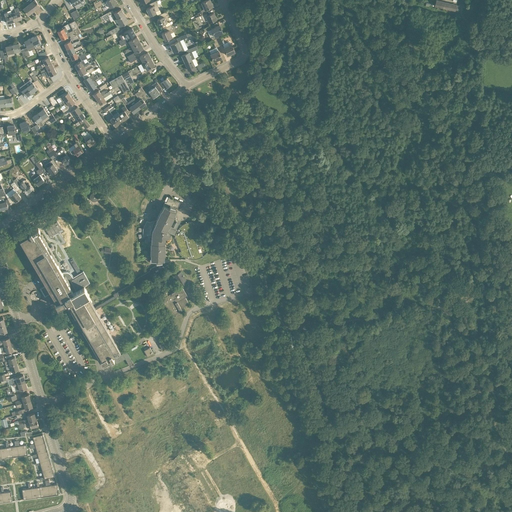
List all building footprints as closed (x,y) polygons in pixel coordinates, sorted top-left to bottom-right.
[(28,3),(34,10),(40,6),(35,0),(32,0),(29,3),(28,3)] [(196,17),(206,12),(208,12),(207,9),(213,6),(209,0),(207,0),(201,3),(204,9),(200,10),(201,11),(197,13),(197,14),(195,15),(196,17)] [(460,5),(457,5),(457,4),(437,0),(435,7),(455,11),(459,11),(460,5)] [(160,10),(155,1),(149,4),(151,7),(146,9),(149,16),(157,13),(156,12),(160,10)] [(28,15),(34,10),(28,3),(23,8),(28,15)] [(11,13),(15,21),(21,18),(19,11),(21,10),(19,6),(10,10),(11,13)] [(113,13),(113,12),(110,14),(114,20),(124,14),(121,9),(113,13)] [(15,21),(11,13),(8,14),(7,11),(3,12),(4,14),(8,24),(15,21)] [(156,22),(158,26),(169,21),(167,18),(169,17),(166,11),(160,14),(162,17),(157,19),(158,21),(156,22)] [(108,15),(110,14),(109,12),(100,17),(101,19),(103,18),(104,20),(104,21),(109,18),(110,17),(108,15)] [(196,17),(195,18),(196,20),(196,22),(202,19),(203,22),(207,20),(208,23),(216,19),(213,13),(208,15),(206,12),(196,17)] [(110,36),(118,31),(122,28),(120,26),(128,22),(124,14),(114,20),(113,20),(116,19),(118,22),(115,24),(117,27),(108,32),(105,33),(107,36),(109,34),(110,36)] [(76,35),(80,33),(74,20),(62,27),(63,28),(58,31),(62,39),(69,35),(71,37),(76,35)] [(170,25),(166,27),(163,28),(164,32),(162,33),(165,41),(172,37),(171,33),(174,32),(170,25)] [(219,25),(211,29),(215,36),(211,38),(212,40),(216,39),(220,37),(219,37),(218,35),(223,33),(219,25)] [(120,43),(126,40),(126,39),(135,34),(132,28),(124,32),(125,35),(121,37),(118,31),(110,36),(104,39),(106,42),(113,38),(116,44),(119,43),(120,43)] [(188,37),(187,33),(176,38),(178,41),(170,45),(173,52),(177,50),(179,53),(184,51),(183,48),(186,46),(183,39),(188,37)] [(35,47),(41,44),(36,35),(30,38),(35,47)] [(132,47),(140,42),(137,37),(128,41),(132,47)] [(24,41),(27,47),(29,50),(35,48),(35,47),(30,38),(24,41)] [(67,49),(73,46),(80,42),(79,40),(77,41),(76,41),(72,43),(70,41),(64,44),(67,49)] [(140,42),(132,47),(135,53),(143,48),(140,42)] [(27,57),(24,49),(20,50),(19,43),(12,45),(14,52),(15,52),(19,51),(20,51),(21,52),(22,52),(23,58),(27,57)] [(235,52),(231,44),(223,47),(227,56),(235,52)] [(6,46),(7,54),(14,52),(12,45),(6,46)] [(69,54),(82,48),(81,45),(74,49),(73,46),(67,49),(69,54)] [(185,63),(192,60),(191,59),(194,58),(192,51),(197,49),(196,46),(189,49),(190,52),(188,53),(188,52),(181,56),(185,63)] [(82,48),(69,54),(72,60),(78,57),(77,54),(80,52),(80,51),(83,50),(82,48)] [(222,58),(218,50),(210,54),(211,58),(212,57),(214,62),(222,58)] [(143,63),(151,58),(148,52),(139,57),(143,63)] [(89,63),(88,61),(85,63),(83,60),(87,58),(86,55),(80,59),(81,61),(74,65),(77,70),(89,63)] [(45,65),(51,62),(48,57),(39,61),(41,64),(36,66),(38,68),(45,65)] [(151,58),(143,63),(145,66),(143,67),(146,73),(150,71),(149,68),(155,65),(151,58)] [(192,60),(185,63),(188,70),(195,67),(192,60)] [(41,71),(41,73),(42,73),(54,68),(51,62),(45,65),(46,68),(44,69),(44,70),(41,71)] [(89,63),(77,70),(80,75),(87,72),(85,69),(91,65),(90,63),(90,62),(89,63)] [(42,73),(41,74),(42,75),(42,76),(45,75),(46,77),(50,76),(56,73),(54,68),(42,73)] [(87,85),(93,81),(98,77),(97,76),(96,75),(94,77),(92,74),(89,76),(83,80),(87,85)] [(128,86),(124,79),(122,75),(121,75),(109,81),(113,88),(118,85),(119,86),(120,86),(124,92),(129,89),(128,86)] [(124,79),(128,86),(130,84),(134,82),(130,76),(129,77),(124,79)] [(96,81),(99,79),(98,77),(93,81),(87,85),(90,90),(98,84),(97,82),(96,81)] [(156,82),(161,88),(163,87),(165,89),(172,84),(167,78),(161,82),(159,80),(156,82)] [(37,89),(32,82),(27,86),(31,93),(37,89)] [(158,91),(161,88),(156,82),(151,85),(153,87),(145,93),(147,94),(146,94),(149,98),(152,96),(153,98),(160,93),(158,91)] [(26,97),(31,93),(27,86),(25,84),(19,88),(26,97)] [(147,94),(145,93),(141,87),(137,89),(139,91),(134,94),(139,100),(135,103),(140,108),(146,104),(143,101),(146,99),(144,96),(146,94),(147,94)] [(108,92),(108,91),(107,90),(103,92),(103,91),(101,93),(99,90),(93,94),(96,99),(108,92)] [(108,92),(96,99),(100,104),(105,101),(104,98),(111,93),(109,91),(108,91),(108,92)] [(60,105),(71,97),(68,92),(60,98),(61,101),(59,103),(60,105)] [(64,113),(69,109),(68,107),(75,103),(71,97),(60,105),(61,107),(64,105),(66,107),(62,110),(64,113)] [(128,104),(124,97),(121,99),(121,101),(125,105),(124,106),(129,111),(131,110),(133,113),(140,108),(135,103),(131,106),(128,104)] [(126,113),(129,111),(124,106),(122,107),(124,110),(119,114),(124,120),(129,116),(126,113)] [(71,118),(81,112),(77,107),(70,111),(69,109),(64,113),(65,115),(69,113),(71,115),(68,117),(69,119),(71,118)] [(44,121),(49,118),(48,116),(49,116),(43,109),(38,113),(43,119),(44,121)] [(75,123),(76,125),(80,123),(85,120),(83,117),(84,117),(81,112),(71,118),(75,123)] [(119,114),(118,112),(113,116),(113,117),(119,124),(124,120),(119,114)] [(43,123),(44,121),(43,119),(38,113),(33,117),(37,123),(38,123),(41,127),(44,124),(43,123)] [(115,126),(119,124),(113,117),(110,119),(115,126)] [(86,120),(82,123),(86,128),(90,125),(86,120)] [(29,125),(28,125),(26,121),(20,124),(23,131),(29,128),(29,129),(31,128),(29,125)] [(15,137),(15,130),(14,125),(7,126),(8,134),(7,134),(7,135),(12,134),(12,137),(15,137)] [(95,141),(89,133),(83,137),(89,146),(95,141)] [(83,151),(76,142),(73,144),(75,147),(69,151),(73,156),(76,154),(77,155),(83,151)] [(49,149),(55,157),(58,155),(56,152),(54,149),(54,150),(52,147),(49,149)] [(55,157),(49,149),(49,150),(49,149),(46,151),(47,151),(52,159),(55,157)] [(71,160),(64,151),(58,155),(65,164),(71,160)] [(39,163),(38,161),(35,163),(39,168),(36,170),(37,172),(35,174),(33,173),(31,175),(31,176),(38,185),(44,180),(40,175),(45,171),(41,166),(39,163)] [(58,170),(51,161),(45,165),(52,174),(58,170)] [(13,181),(19,189),(22,186),(27,193),(33,189),(28,183),(26,185),(23,181),(21,183),(17,178),(13,181)] [(19,189),(13,181),(12,179),(9,181),(14,188),(5,194),(6,194),(6,195),(8,199),(10,204),(21,198),(16,191),(19,189)] [(11,205),(10,204),(8,199),(6,200),(6,201),(1,203),(0,200),(2,199),(1,196),(6,195),(6,194),(5,194),(0,183),(0,209),(8,207),(8,206),(11,205)] [(90,195),(90,196),(90,197),(90,198),(90,199),(91,200),(92,201),(93,201),(94,202),(95,202),(96,201),(97,200),(98,200),(98,199),(98,197),(98,196),(98,195),(97,194),(96,194),(95,193),(94,193),(93,193),(92,194),(91,194),(90,195)] [(178,229),(178,230),(176,229),(179,223),(176,222),(173,228),(169,226),(174,216),(173,216),(176,211),(173,210),(175,208),(174,207),(174,206),(178,208),(180,202),(169,197),(166,202),(165,202),(163,205),(163,206),(161,210),(156,220),(156,222),(154,221),(150,223),(146,221),(147,221),(143,229),(143,237),(142,237),(146,237),(151,241),(151,242),(150,254),(151,259),(150,259),(150,263),(156,263),(156,265),(150,269),(150,271),(134,280),(135,282),(113,295),(114,296),(94,308),(95,310),(119,296),(118,295),(139,282),(138,280),(158,269),(158,262),(162,262),(161,262),(161,259),(164,259),(164,254),(165,243),(164,243),(165,237),(164,237),(164,236),(169,236),(169,234),(168,233),(169,232),(175,235),(175,236),(175,237),(174,237),(174,238),(175,238),(175,237),(179,248),(179,247),(181,251),(178,252),(178,251),(178,252),(179,253),(180,254),(181,255),(182,255),(182,256),(183,257),(184,257),(186,258),(187,258),(188,259),(190,259),(191,259),(196,259),(199,258),(203,256),(202,256),(201,252),(199,253),(195,242),(197,241),(191,222),(190,222),(189,222),(188,223),(187,223),(186,223),(185,223),(185,224),(184,224),(182,225),(181,226),(180,227),(179,228),(178,229)] [(57,221),(51,225),(56,233),(59,231),(62,229),(57,221)] [(53,235),(56,233),(51,225),(45,228),(50,236),(53,234),(53,235)] [(119,350),(95,310),(94,308),(87,295),(89,294),(86,289),(89,287),(87,284),(90,282),(83,271),(81,272),(73,277),(71,273),(70,272),(69,272),(68,271),(66,271),(64,271),(63,271),(61,272),(56,263),(38,232),(40,231),(38,228),(31,232),(29,233),(30,236),(24,240),(23,241),(39,268),(52,292),(50,293),(55,302),(55,303),(57,307),(62,304),(67,301),(78,320),(102,359),(100,360),(102,363),(104,362),(106,366),(110,364),(111,366),(125,358),(130,366),(133,364),(126,352),(121,355),(119,352),(120,351),(119,350)] [(29,233),(28,232),(21,235),(24,240),(30,236),(29,233)] [(62,260),(64,264),(67,262),(59,251),(57,252),(62,260)] [(78,273),(81,271),(74,259),(71,260),(78,273)] [(181,272),(174,276),(180,286),(187,282),(181,272)] [(182,287),(161,299),(172,316),(180,311),(182,309),(181,308),(189,304),(183,294),(186,293),(182,287)] [(4,346),(11,344),(9,338),(0,340),(0,344),(3,344),(4,346)] [(171,345),(168,339),(159,344),(162,350),(171,345)] [(11,344),(4,346),(0,347),(2,354),(13,351),(11,344)] [(150,347),(144,351),(147,357),(153,354),(150,347)] [(6,366),(16,363),(14,357),(4,360),(5,363),(6,366)] [(6,366),(6,369),(7,369),(8,373),(18,370),(16,363),(6,366)] [(13,385),(25,381),(23,375),(11,378),(12,383),(13,385)] [(25,381),(13,385),(13,387),(14,386),(16,391),(19,390),(27,388),(25,381)] [(16,405),(30,400),(29,394),(21,396),(22,400),(21,400),(15,402),(16,405)] [(30,400),(16,405),(17,407),(23,405),(24,405),(25,409),(26,409),(32,407),(30,400)] [(19,424),(36,419),(34,413),(27,415),(28,419),(27,420),(27,419),(18,421),(19,424)] [(6,418),(0,419),(2,428),(8,426),(6,418)] [(36,419),(19,424),(20,428),(25,427),(24,425),(28,424),(29,423),(30,428),(38,426),(36,419)] [(43,434),(33,437),(35,446),(44,443),(43,439),(44,439),(43,434)] [(44,443),(35,446),(37,454),(47,451),(46,447),(44,443)] [(26,444),(18,446),(19,455),(23,455),(28,455),(26,444)] [(18,446),(9,447),(10,457),(15,457),(15,456),(19,455),(18,446)] [(5,448),(0,448),(2,458),(2,459),(7,458),(6,457),(10,457),(9,447),(5,448)] [(40,462),(49,460),(50,459),(48,455),(47,451),(37,454),(40,462)] [(49,460),(40,462),(42,471),(52,468),(51,463),(50,463),(49,460)] [(52,468),(42,471),(45,479),(55,476),(54,476),(53,472),(52,468)] [(57,484),(48,485),(49,495),(53,495),(58,494),(57,484)] [(48,485),(39,487),(41,496),(41,497),(45,496),(49,495),(48,485)] [(31,488),(32,498),(37,497),(41,496),(39,487),(31,488)] [(32,498),(31,488),(22,489),(23,499),(24,499),(27,498),(28,499),(32,498)] [(11,491),(2,492),(3,502),(8,502),(8,501),(11,501),(12,501),(11,491)]
